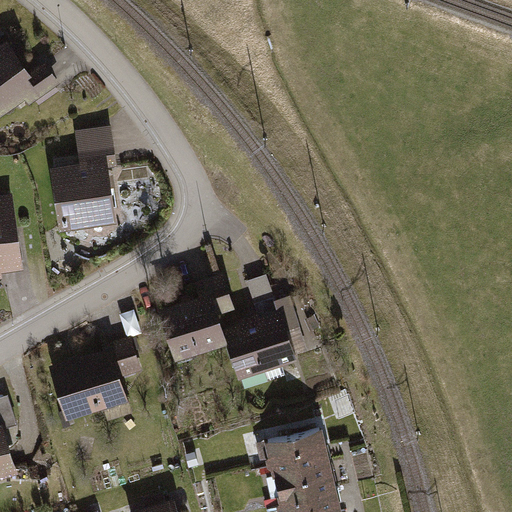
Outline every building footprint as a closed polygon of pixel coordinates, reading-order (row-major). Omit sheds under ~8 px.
[(4,43),(0,46),(0,45),(0,113),(21,99),(26,107),(56,86),(39,62),(25,72),(4,43)] [(46,167),(55,233),(111,226),(104,173),(113,171),(107,126),(72,131),(76,163),(46,167)] [(0,280),(0,278),(0,271),(19,268),(7,192),(0,193),(0,280)] [(154,306),(170,357),(223,341),(215,314),(231,309),(220,273),(194,281),(197,293),(154,306)] [(220,326),(237,377),(293,359),(290,350),(301,346),(285,295),(275,299),(270,283),(245,291),(253,315),(220,326)] [(44,364),(62,419),(92,409),(96,422),(129,411),(111,358),(136,350),(131,332),(99,342),(100,346),(44,364)] [(11,392),(0,394),(0,419),(0,421),(18,416),(11,392)] [(319,427),(260,440),(267,471),(326,457),(319,427)] [(0,430),(0,479),(13,476),(0,430)] [(326,457),(267,471),(274,501),(333,488),(326,457)] [(338,511),(333,488),(274,501),(263,504),(264,511),(338,511)] [(143,506),(121,511),(175,511),(171,497),(161,500),(158,489),(139,495),(143,506)]
